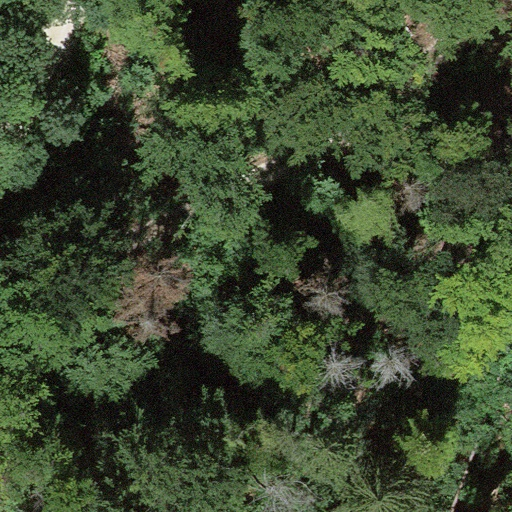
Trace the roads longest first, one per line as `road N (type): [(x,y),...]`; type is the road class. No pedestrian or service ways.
road 1 (track): [(0,310),(263,187),(504,0)]
road 2 (track): [(0,177),(18,144),(62,0)]
